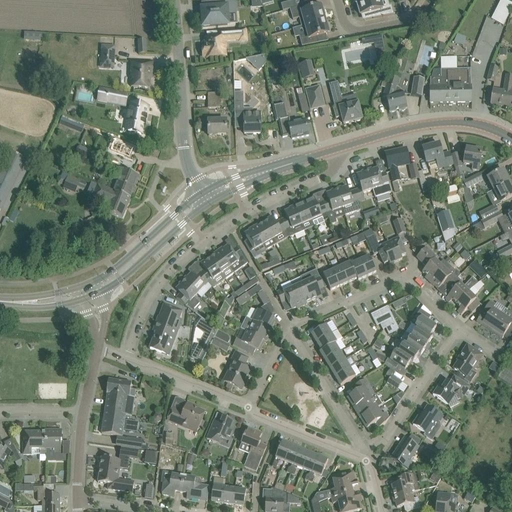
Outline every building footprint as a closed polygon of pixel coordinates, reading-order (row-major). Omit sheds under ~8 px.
[(251,0),(252,8),(263,8),(262,6),(260,0),(251,0)] [(394,15),(391,6),(383,9),(380,0),(371,0),(357,4),(357,5),(360,16),(371,13),(373,19),(394,15)] [(511,3),(504,0),(503,0),(493,19),(503,24),(511,7),(511,3)] [(295,8),(293,1),(281,5),(283,12),(290,10),(295,8)] [(226,14),(236,13),(235,3),(218,4),(218,9),(202,10),(204,27),(227,25),(226,14)] [(322,9),(321,7),(306,11),(304,5),(295,8),(290,10),(293,20),(299,18),(301,27),(325,20),(324,16),(326,15),(324,9),(322,9)] [(326,24),(325,20),(301,27),(304,36),(299,37),(302,47),(318,44),(317,37),(329,34),(328,32),(330,31),(328,25),(326,24)] [(245,30),(218,32),(218,39),(204,40),(205,46),(202,46),(203,58),(206,57),(206,58),(226,57),(226,56),(224,56),(223,48),(226,48),(225,41),(240,40),(240,42),(246,41),(246,31),(245,31),(245,30)] [(24,33),(24,41),(43,42),(43,34),(24,33)] [(446,54),(451,58),(461,43),(456,40),(446,54)] [(138,41),(139,55),(147,54),(146,41),(138,41)] [(102,56),(114,57),(115,45),(103,44),(102,56)] [(264,56),(246,59),(259,71),(266,64),(264,56)] [(396,69),(402,71),(407,61),(401,58),(396,69)] [(131,62),(131,77),(132,77),(131,88),(150,89),(150,75),(151,75),(152,63),(131,62)] [(494,82),(498,68),(491,66),(487,80),(494,82)] [(471,103),(471,77),(471,69),(441,70),(441,78),(430,78),(430,103),(471,103)] [(400,89),(399,88),(402,76),(391,73),(383,98),(386,98),(390,113),(407,109),(403,94),(403,93),(402,92),(401,90),(400,89)] [(276,84),(275,80),(278,80),(277,74),(268,75),(270,85),(276,84)] [(511,90),(511,89),(511,76),(506,75),(504,92),(493,90),(490,106),(508,108),(511,90)] [(422,97),(425,80),(414,78),(411,95),(422,97)] [(342,98),(338,84),(338,82),(330,84),(336,108),(333,109),(336,119),(342,117),(344,124),(362,120),(358,104),(356,95),(342,98)] [(319,86),(306,89),(311,109),(324,106),(319,86)] [(127,95),(109,91),(107,102),(125,106),(127,95)] [(243,107),(243,93),(235,93),(235,121),(243,121),(243,107)] [(208,109),(218,109),(221,109),(220,94),(208,94),(208,109)] [(289,125),(288,119),(285,103),(273,105),(276,122),(279,121),(283,138),(291,136),(292,140),(309,136),(306,122),(289,125)] [(131,104),(129,113),(128,113),(126,121),(128,122),(126,131),(128,131),(140,134),(141,134),(143,134),(148,107),(145,107),(134,104),(134,105),(131,104)] [(309,112),(307,105),(300,107),(302,114),(309,112)] [(252,107),(243,107),(243,121),(244,121),(244,135),(245,135),(246,136),(247,137),(249,137),(250,137),(252,137),(253,136),(253,134),(260,134),(260,120),(259,113),(252,113),(252,107)] [(226,135),(226,121),(208,121),(208,135),(226,135)] [(114,142),(111,151),(130,159),(134,150),(114,142)] [(453,165),(452,163),(449,153),(442,155),(439,145),(423,149),(425,159),(427,164),(436,161),(439,169),(453,165)] [(90,151),(81,147),(78,153),(88,156),(90,151)] [(410,165),(408,159),(406,149),(385,154),(389,170),(390,169),(393,183),(400,181),(397,168),(410,165)] [(479,172),(480,162),(482,152),(466,149),(464,165),(473,166),(472,171),(479,172)] [(0,210),(24,159),(9,152),(0,171),(0,210)] [(458,154),(451,156),(455,168),(462,166),(458,154)] [(411,182),(419,179),(416,165),(408,167),(411,182)] [(125,170),(116,167),(113,174),(119,176),(113,190),(113,191),(131,198),(139,176),(125,170)] [(392,193),(388,182),(385,172),(379,174),(377,169),(369,171),(369,170),(366,171),(373,190),(375,198),(392,193)] [(422,171),(428,189),(435,187),(429,169),(422,171)] [(81,179),(67,173),(62,171),(57,183),(64,186),(63,189),(75,193),(78,186),(84,189),(86,183),(80,180),(81,179)] [(362,193),(373,190),(366,171),(364,171),(364,173),(356,175),(361,189),(355,191),(359,202),(365,201),(362,193)] [(494,191),(510,183),(503,171),(488,179),(494,191)] [(479,174),(463,182),(467,189),(482,181),(479,174)] [(500,203),(507,200),(511,197),(511,187),(510,183),(494,191),(500,203)] [(113,191),(113,190),(97,184),(92,197),(107,203),(103,211),(122,219),(131,198),(113,191)] [(359,202),(355,191),(349,193),(347,187),(339,190),(339,188),(336,189),(343,208),(349,206),(352,213),(362,210),(359,202)] [(333,212),(343,208),(336,189),(334,190),(334,191),(326,194),(328,200),(322,202),(330,219),(329,219),(331,224),(332,224),(336,222),(333,212)] [(322,202),(317,204),(314,198),(311,199),(312,200),(304,203),(312,221),(315,227),(325,223),(324,221),(329,219),(330,219),(322,202)] [(302,225),(312,221),(304,203),(297,207),(296,205),(294,206),(302,225)] [(304,231),(302,225),(294,206),(291,207),(292,209),(284,212),(287,218),(281,220),(287,231),(290,237),(304,231)] [(483,221),(499,213),(495,206),(480,214),(483,221)] [(15,223),(20,213),(16,211),(11,221),(15,223)] [(485,228),(503,219),(500,213),(499,213),(483,221),(482,222),(485,228)] [(287,231),(281,220),(276,223),(272,217),(270,218),(270,219),(263,223),(273,240),(282,234),(287,231)] [(398,236),(406,233),(401,220),(393,222),(398,236)] [(276,245),(273,240),(263,223),(256,228),(255,226),(253,228),(263,245),(266,250),(276,245)] [(263,245),(253,228),(251,229),(252,230),(244,234),(248,240),(244,242),(249,250),(252,248),(254,251),(263,245)] [(379,247),(374,236),(371,230),(363,234),(366,240),(374,256),(379,254),(384,265),(389,263),(390,265),(396,262),(387,243),(379,247)] [(511,231),(502,236),(505,242),(511,238),(511,231)] [(359,243),(366,240),(363,234),(350,239),(352,244),(358,242),(359,243)] [(328,240),(327,241),(325,236),(320,239),(323,247),(330,244),(328,240)] [(406,255),(401,245),(398,238),(387,243),(396,262),(402,259),(401,257),(406,255)] [(354,248),(352,244),(350,239),(341,243),(343,248),(345,252),(354,248)] [(248,264),(243,258),(236,247),(231,251),(228,246),(221,251),(220,250),(218,251),(234,273),(248,264)] [(501,260),(511,254),(511,246),(498,253),(501,260)] [(225,280),(234,273),(218,251),(216,253),(217,254),(210,259),(225,280)] [(429,282),(446,264),(443,261),(439,264),(435,260),(436,258),(432,254),(429,256),(422,263),(427,268),(423,272),(427,276),(425,278),(429,282)] [(273,263),(275,267),(281,264),(277,255),(271,258),(273,263)] [(376,272),(372,263),(369,257),(360,261),(367,277),(376,272)] [(213,288),(225,280),(210,259),(203,263),(202,262),(200,264),(204,270),(200,274),(212,287),(213,288)] [(358,281),(367,277),(360,261),(351,265),(357,279),(358,281)] [(482,268),(477,264),(475,262),(473,264),(475,266),(474,267),(478,272),(482,268)] [(283,267),(285,271),(288,270),(292,272),(297,270),(294,263),(283,267)] [(351,265),(350,263),(341,267),(348,283),(357,279),(351,265)] [(267,264),(260,266),(262,272),(269,269),(267,265),(267,264)] [(455,272),(450,267),(446,264),(429,282),(433,286),(435,284),(439,288),(444,284),(447,288),(457,278),(457,279),(461,275),(457,270),(455,272)] [(340,287),(348,283),(341,267),(332,271),(340,287)] [(303,284),(311,301),(319,298),(319,299),(322,298),(319,291),(325,288),(320,279),(319,277),(316,270),(300,278),(303,284)] [(330,291),(340,287),(332,271),(323,275),(330,291)] [(201,298),(212,287),(200,274),(195,278),(191,274),(185,280),(184,279),(182,281),(197,295),(201,298)] [(246,291),(259,282),(256,278),(243,287),(246,291)] [(456,304),(477,282),(472,278),(463,288),(460,285),(462,283),(457,279),(457,278),(447,288),(452,293),(445,300),(449,304),(452,300),(456,304)] [(190,303),(197,295),(182,281),(181,283),(182,284),(176,290),(180,294),(176,298),(184,304),(186,306),(189,303),(190,303)] [(294,288),(293,289),(290,282),(281,286),(282,290),(276,293),(282,304),(287,302),(291,310),(299,307),(300,308),(302,307),(294,288)] [(476,300),(473,297),(478,291),(474,287),(478,283),(477,282),(456,304),(460,309),(457,312),(461,315),(467,309),(472,313),(479,306),(480,305),(475,301),(476,300)] [(304,305),(311,301),(303,284),(294,288),(302,307),(304,306),(304,305)] [(263,292),(257,295),(264,307),(269,303),(263,292)] [(240,307),(251,299),(247,294),(236,301),(240,307)] [(227,298),(224,301),(230,308),(234,300),(232,297),(228,301),(227,298)] [(490,302),(477,322),(492,332),(503,315),(494,308),(496,305),(490,302)] [(179,320),(182,312),(165,305),(160,318),(159,318),(154,331),(156,332),(150,349),(168,356),(181,321),(179,320)] [(374,321),(390,312),(388,307),(371,315),(374,321)] [(412,324),(432,338),(433,338),(431,336),(436,328),(428,322),(431,317),(421,310),(417,315),(416,314),(411,322),(411,324),(412,324)] [(253,321),(270,331),(275,322),(274,319),(258,311),(253,320),(253,321)] [(393,318),(392,316),(390,312),(374,321),(377,326),(380,325),(391,319),(393,318)] [(511,320),(503,315),(492,332),(502,339),(508,330),(511,332),(511,320)] [(270,331),(253,321),(246,318),(241,329),(265,342),(266,342),(270,335),(269,334),(270,331)] [(215,338),(219,332),(219,331),(202,319),(195,328),(204,334),(192,358),(202,363),(212,345),(215,338)] [(380,325),(383,330),(394,324),(391,319),(380,325)] [(427,347),(432,338),(412,324),(406,333),(427,347)] [(317,343),(331,334),(326,326),(311,335),(317,343)] [(259,352),(265,342),(241,329),(241,330),(236,340),(233,346),(245,351),(248,346),(259,352)] [(215,338),(228,345),(230,341),(228,337),(219,332),(215,338)] [(421,356),(427,347),(406,333),(400,342),(421,356)] [(320,353),(335,344),(336,343),(331,334),(317,343),(321,351),(320,353)] [(215,338),(212,345),(227,353),(230,346),(228,345),(215,338)] [(421,356),(400,342),(396,340),(390,348),(396,352),(413,363),(419,355),(421,356)] [(325,361),(340,352),(335,344),(320,353),(325,361)] [(483,356),(468,346),(467,345),(457,361),(458,362),(453,369),(466,378),(465,380),(470,383),(476,374),(472,372),(477,364),(483,356)] [(369,355),(373,352),(369,346),(365,348),(369,355)] [(227,374),(230,376),(226,383),(241,391),(246,382),(245,381),(250,370),(244,367),(248,358),(235,352),(230,363),(232,365),(227,374)] [(330,370),(345,360),(340,352),(325,361),(330,370)] [(378,359),(375,355),(373,352),(369,355),(374,362),(378,359)] [(413,363),(396,352),(390,361),(385,357),(386,356),(377,352),(375,355),(378,359),(386,363),(385,365),(395,371),(398,366),(405,371),(411,362),(413,363)] [(335,378),(350,369),(345,360),(330,370),(335,378)] [(498,378),(511,387),(511,371),(506,367),(498,378)] [(341,386),(349,381),(355,377),(350,369),(335,378),(341,386)] [(394,372),(390,369),(385,377),(389,380),(392,376),(394,372)] [(402,383),(394,378),(392,376),(389,380),(387,383),(397,390),(402,383)] [(467,386),(462,383),(454,377),(450,383),(447,381),(445,384),(442,381),(433,396),(448,406),(455,396),(462,401),(471,388),(467,386)] [(132,416),(134,400),(135,390),(131,390),(131,384),(108,380),(107,394),(108,394),(102,434),(122,437),(123,431),(137,433),(138,423),(125,421),(126,415),(132,416)] [(354,408),(371,397),(365,388),(369,385),(365,380),(362,382),(354,387),(357,392),(348,398),(354,408)] [(360,418),(377,408),(382,405),(376,395),(371,397),(354,408),(360,418)] [(197,433),(201,422),(205,413),(194,409),(195,407),(187,404),(183,413),(172,409),(167,421),(197,433)] [(443,416),(428,407),(423,413),(424,413),(420,418),(419,417),(413,426),(421,431),(425,434),(423,436),(432,442),(441,428),(440,423),(439,422),(443,416)] [(389,418),(386,413),(382,415),(377,408),(360,418),(367,429),(376,423),(379,428),(385,424),(389,418)] [(230,443),(232,437),(235,428),(233,427),(235,423),(223,418),(219,427),(213,425),(209,434),(206,440),(219,445),(227,448),(230,443)] [(262,434),(248,428),(241,444),(252,448),(244,468),(256,473),(261,460),(263,456),(267,447),(260,444),(260,442),(259,441),(262,434)] [(46,450),(46,431),(45,431),(45,433),(30,433),(30,442),(23,442),(23,452),(23,455),(46,455),(46,450)] [(61,442),(62,442),(62,431),(46,431),(46,450),(54,450),(54,455),(61,455),(61,442)] [(166,433),(165,445),(173,446),(174,434),(166,433)] [(127,439),(125,448),(147,451),(148,445),(142,444),(143,441),(127,439)] [(419,448),(413,444),(405,439),(391,459),(408,470),(412,463),(410,462),(419,448)] [(285,462),(291,446),(282,442),(278,451),(275,459),(272,467),(276,469),(278,464),(277,462),(278,460),(285,462)] [(439,443),(434,450),(442,455),(446,448),(439,443)] [(439,453),(425,444),(421,451),(435,460),(439,453)] [(0,462),(5,465),(12,452),(0,446),(0,462)] [(290,475),(300,450),(291,446),(285,462),(291,465),(291,467),(288,468),(286,473),(290,475)] [(121,448),(120,457),(121,457),(129,459),(137,460),(139,451),(121,448)] [(303,470),(309,453),(300,450),(290,475),(294,476),(296,471),(295,469),(296,467),(303,470)] [(17,451),(13,453),(14,455),(13,458),(18,468),(22,465),(20,461),(21,460),(17,451)] [(146,452),(144,464),(156,466),(158,454),(146,452)] [(308,482),(319,457),(309,453),(303,470),(310,473),(309,475),(306,476),(305,480),(308,482)] [(193,466),(195,457),(188,455),(186,464),(193,466)] [(101,458),(98,483),(109,485),(108,490),(133,494),(134,483),(118,480),(120,469),(128,470),(129,459),(121,457),(120,461),(101,458)] [(321,477),(324,470),(328,461),(319,457),(308,482),(312,484),(314,479),(313,477),(314,474),(321,477)] [(181,493),(184,477),(172,475),(172,474),(163,472),(162,481),(164,482),(162,495),(171,497),(171,495),(174,496),(175,492),(181,493)] [(331,498),(353,493),(351,487),(355,486),(354,483),(355,482),(353,473),(337,476),(333,483),(335,490),(330,491),(331,498)] [(393,497),(412,493),(419,491),(415,474),(412,475),(397,478),(398,484),(391,486),(393,491),(391,492),(393,497)] [(197,479),(195,478),(184,477),(181,493),(187,494),(187,498),(190,498),(190,499),(199,501),(199,499),(207,500),(206,502),(207,502),(209,488),(201,486),(201,484),(201,483),(200,481),(200,480),(199,479),(197,479)] [(285,487),(276,483),(274,488),(283,492),(285,487)] [(34,487),(33,487),(33,485),(30,485),(23,485),(15,485),(15,492),(37,492),(37,502),(42,502),(42,507),(59,507),(59,496),(54,496),(54,491),(44,491),(44,487),(34,487)] [(147,486),(145,499),(151,500),(153,487),(147,486)] [(222,504),(224,488),(213,486),(211,502),(222,504)] [(233,505),(235,489),(224,488),(222,504),(233,505)] [(235,489),(233,505),(244,507),(246,491),(235,489)] [(300,500),(282,493),(273,489),(272,500),(266,499),(265,511),(282,511),(283,505),(300,506),(300,500)] [(340,511),(353,511),(362,510),(360,501),(358,501),(358,498),(354,498),(353,493),(331,498),(333,504),(338,503),(340,511)] [(406,511),(420,509),(418,498),(413,499),(412,493),(393,497),(394,503),(395,503),(397,508),(404,507),(405,511),(406,511)] [(467,494),(464,500),(472,504),(475,499),(467,494)] [(0,496),(0,505),(6,509),(10,502),(0,496)] [(450,499),(437,497),(435,511),(454,511),(455,506),(450,505),(450,499)]
